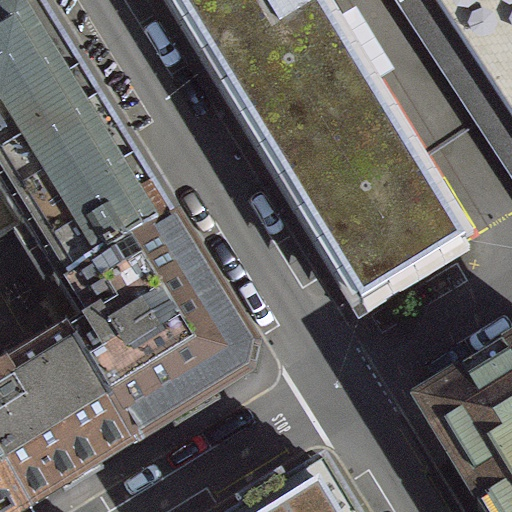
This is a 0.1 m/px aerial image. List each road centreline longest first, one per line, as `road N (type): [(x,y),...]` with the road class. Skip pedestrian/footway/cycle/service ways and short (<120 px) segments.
road 1 (residential): [(89,0),(339,393)]
road 2 (residential): [(144,511),(339,393)]
road 3 (residential): [(511,301),(339,393)]
road 4 (residential): [(339,393),(414,511)]
